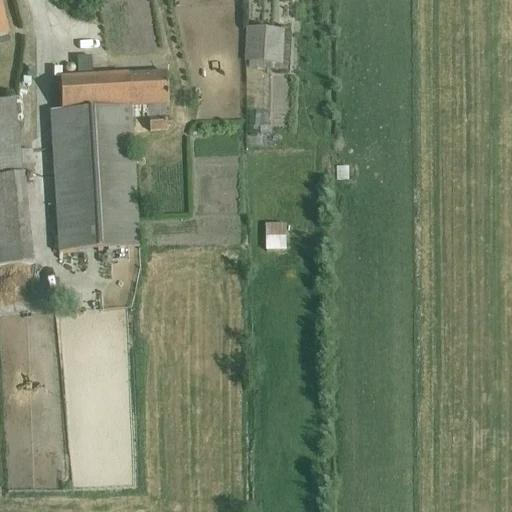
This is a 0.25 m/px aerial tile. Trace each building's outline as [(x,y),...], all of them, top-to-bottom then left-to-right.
[(0,0),(0,36),(9,34),(0,0)] [(281,69),(283,33),(246,31),(244,68),(281,69)] [(62,113),(49,114),(57,254),(139,250),(131,121),(148,119),(149,133),(167,132),(165,108),(168,108),(167,75),(92,79),(91,58),(77,59),(78,80),(60,81),(62,113)] [(0,178),(24,176),(34,176),(32,153),(20,154),(15,101),(0,102),(0,178)] [(24,176),(0,178),(0,268),(33,265),(24,176)] [(267,255),(289,255),(288,226),(266,227),(267,255)]
